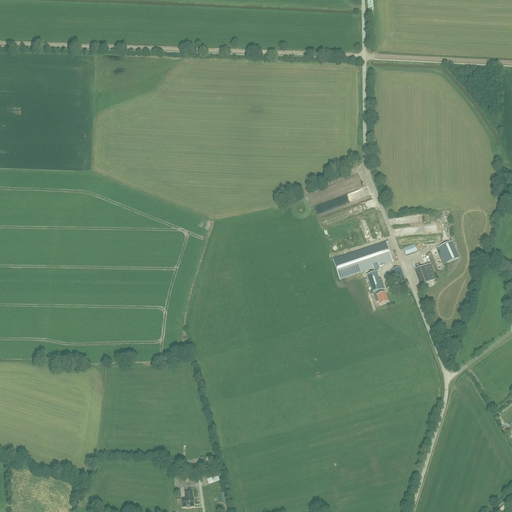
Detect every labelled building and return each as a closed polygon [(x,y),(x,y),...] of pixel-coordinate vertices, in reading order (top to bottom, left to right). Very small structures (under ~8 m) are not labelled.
[(444,240),(451,239),(449,212),(442,213),(444,240)] [(450,241),(437,248),(445,264),(458,257),(450,241)] [(385,242),(359,251),(332,260),(339,279),(391,262),(385,242)] [(414,245),(403,249),(406,256),(417,252),(414,245)] [(419,285),(436,279),(430,264),(414,270),(419,285)] [(395,284),(404,281),(400,267),(390,270),(395,284)] [(378,294),(382,293),(381,290),(383,289),(380,280),(379,281),(376,272),(366,275),(372,293),(377,291),(378,294)] [(379,304),(387,302),(384,293),(382,293),(378,294),(376,295),(379,304)] [(175,442),(183,442),(183,431),(175,431),(175,442)] [(185,456),(185,445),(166,446),(166,449),(164,449),(165,456),(185,456)] [(185,471),(188,464),(173,460),(171,467),(185,471)] [(209,485),(219,481),(216,472),(206,476),(209,485)] [(183,508),(190,507),(194,507),(194,499),(193,499),(192,492),(185,492),(186,499),(182,499),(183,508)]
